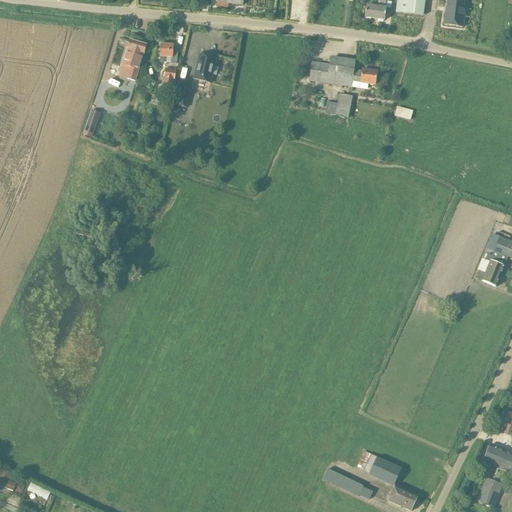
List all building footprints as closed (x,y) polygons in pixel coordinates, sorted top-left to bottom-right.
[(384,20),(386,9),(385,9),(386,0),(377,0),(376,7),(366,6),(364,18),(384,20)] [(396,0),(395,12),(423,16),(425,0),(396,0)] [(463,9),(463,0),(457,0),(458,1),(453,0),(448,0),(447,12),(445,12),(444,25),(462,28),(465,9),(463,9)] [(134,81),(146,45),(130,40),(122,64),(130,67),(127,78),(134,81)] [(159,63),(167,64),(168,57),(170,58),(170,63),(176,64),(177,52),(172,52),(173,45),(160,44),(159,57),(160,57),(159,63)] [(216,58),(198,54),(192,79),(210,84),(212,75),(216,76),(218,67),(214,66),(216,58)] [(351,88),(351,82),(375,85),(376,71),(361,69),(361,74),(353,73),(354,61),(329,58),(328,66),(310,63),(308,82),(351,88)] [(176,71),(165,69),(161,93),(171,95),(176,71)] [(146,82),(143,93),(149,94),(150,94),(152,84),(146,82)] [(190,90),(181,88),(177,106),(185,108),(190,90)] [(350,119),(354,97),(339,94),(337,104),(327,102),(325,113),(335,115),(335,116),(350,119)] [(397,108),(395,116),(410,120),(412,112),(397,108)] [(90,111),(82,135),(92,138),(100,114),(90,111)] [(172,150),(169,158),(182,161),(184,153),(172,150)] [(493,251),(493,252),(511,259),(511,242),(509,241),(499,238),(493,251)] [(490,262),(482,282),(496,287),(504,267),(498,265),(501,260),(488,255),(485,260),(490,262)] [(436,301),(433,309),(439,312),(443,304),(436,301)] [(500,431),(508,435),(511,424),(511,414),(507,413),(500,431)] [(484,463),(485,463),(483,466),(490,469),(491,466),(498,469),(494,481),(487,479),(478,501),(493,508),(506,474),(505,473),(506,472),(510,474),(511,469),(511,455),(490,447),(484,463)] [(393,487),(402,469),(377,458),(364,452),(356,468),(369,474),(368,476),(393,487)] [(6,478),(10,471),(4,468),(0,476),(0,484),(23,494),(26,486),(6,478)] [(28,490),(48,500),(51,492),(31,483),(28,490)] [(389,502),(411,511),(418,496),(396,486),(389,502)] [(362,489),(359,496),(368,500),(369,500),(371,495),(372,493),(368,492),(364,489),(362,489)] [(49,511),(64,511),(70,502),(57,496),(49,511)]
